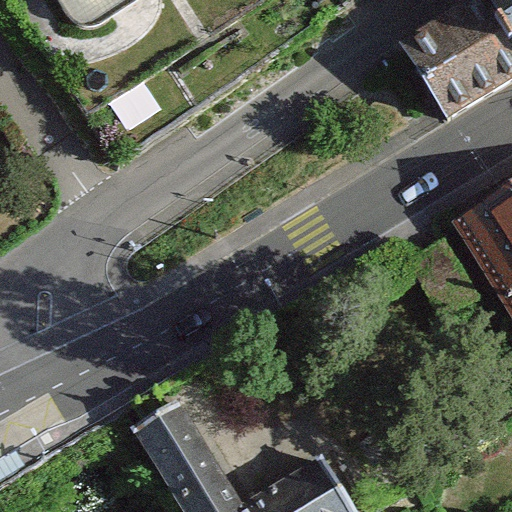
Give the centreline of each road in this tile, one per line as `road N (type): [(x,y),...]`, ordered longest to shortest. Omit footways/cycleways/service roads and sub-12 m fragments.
road 1 (residential): [(65,379),(30,334),(45,281),(87,236),(426,0)]
road 2 (tertiary): [(65,379),(511,119)]
road 3 (unknown): [(87,236),(31,106),(0,85)]
